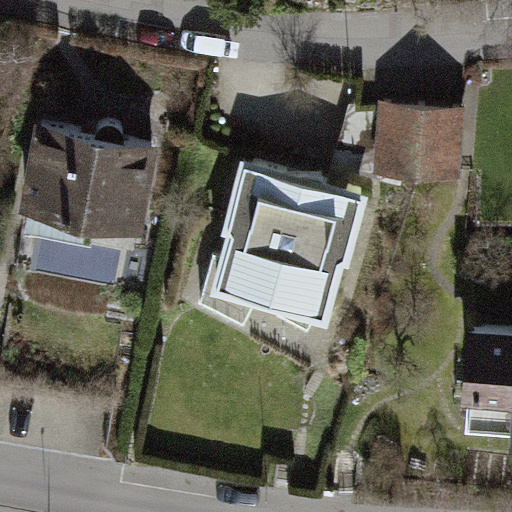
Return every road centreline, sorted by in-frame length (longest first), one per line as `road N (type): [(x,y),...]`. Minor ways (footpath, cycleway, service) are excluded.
road 1 (residential): [(511,39),(216,31),(88,0)]
road 2 (residential): [(0,473),(223,511)]
